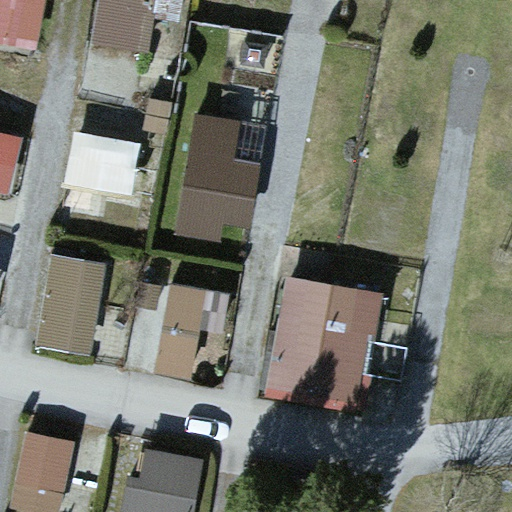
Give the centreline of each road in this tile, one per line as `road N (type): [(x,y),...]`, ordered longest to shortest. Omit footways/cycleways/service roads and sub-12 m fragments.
road 1 (track): [(230,511),(318,0)]
road 2 (track): [(82,0),(0,469)]
road 3 (track): [(474,82),(431,380),(394,451),(384,511)]
